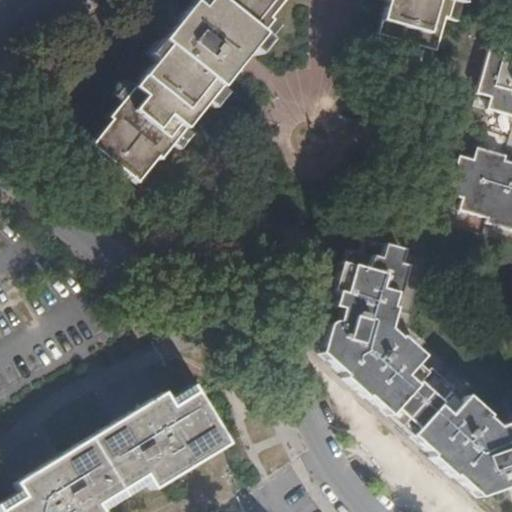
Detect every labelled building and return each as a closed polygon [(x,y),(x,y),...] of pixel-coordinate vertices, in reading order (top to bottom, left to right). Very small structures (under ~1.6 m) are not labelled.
[(202,0),(195,9),(187,4),(157,41),(163,46),(106,118),(107,121),(88,145),(132,182),(153,157),(156,159),(284,0),(202,0)] [(384,0),(379,20),(389,23),(383,51),(417,61),(425,34),(439,38),(449,0),(384,0)] [(511,62),(498,50),(487,47),(474,94),(489,98),(485,109),(511,116),(511,62)] [(511,54),(498,50),(511,62),(511,54)] [(505,133),(506,117),(483,115),(482,132),(505,133)] [(456,156),(446,194),(460,198),(457,210),(485,218),(484,224),(511,231),(511,230),(511,164),(502,162),(503,157),(474,149),(471,160),(456,156)] [(511,422),(495,429),(483,419),(485,417),(463,397),(445,417),(434,406),(437,403),(415,383),(411,386),(402,376),(419,356),(396,336),(394,338),(385,330),(391,309),(388,307),(392,294),(395,294),(402,267),(396,265),(399,250),(339,234),(331,261),(336,262),(341,264),(333,292),(329,307),(336,309),(333,322),(325,323),(317,352),(317,355),(468,491),(477,498),(503,489),(504,480),(511,477),(511,422)] [(0,510),(0,511),(95,511),(92,506),(141,478),(149,490),(223,445),(192,394),(168,409),(159,395),(128,414),(12,485),(19,498),(0,510)]
